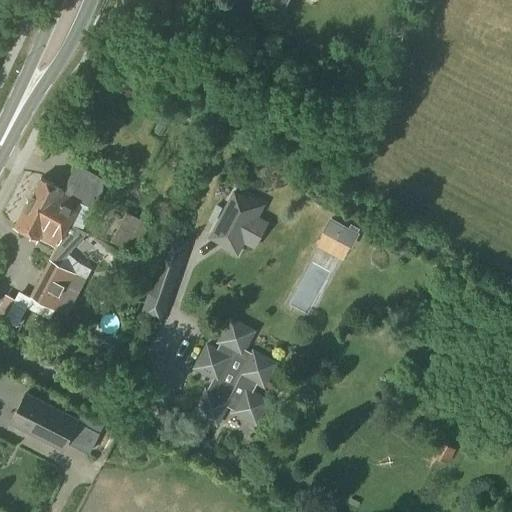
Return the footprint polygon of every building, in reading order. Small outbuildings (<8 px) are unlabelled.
[(232,27),(245,0),(224,0),(215,18),(232,27)] [(102,191),(102,190),(103,188),(103,184),(101,179),(98,176),(75,164),(62,190),(41,179),(28,202),(86,234),(88,232),(82,230),(84,227),(89,216),(102,191)] [(238,255),(245,243),(259,216),(266,204),(249,195),(247,198),(235,191),(209,237),(223,244),(221,247),(238,255)] [(59,264),(86,234),(28,202),(15,226),(39,239),(57,248),(51,260),(50,259),(30,297),(19,292),(5,320),(17,326),(28,306),(62,323),(65,316),(67,316),(86,279),(59,264)] [(141,220),(126,212),(110,242),(133,254),(149,224),(152,220),(144,215),(141,220)] [(322,232),(352,249),(360,233),(357,232),(358,229),(350,224),(348,227),(330,217),(322,232)] [(158,252),(144,292),(169,301),(182,261),(190,236),(166,228),(158,252)] [(134,267),(135,264),(145,268),(147,263),(126,255),(123,263),(134,267)] [(322,266),(298,308),(319,319),(342,278),(322,266)] [(246,350),(255,331),(230,317),(216,343),(220,345),(217,348),(207,343),(193,368),(213,379),(207,390),(206,389),(193,413),(216,425),(226,406),(232,409),(231,412),(257,426),(270,400),(253,391),(257,384),(264,388),(278,362),(253,349),(250,352),(246,350)] [(63,451),(79,419),(25,392),(9,423),(63,451)] [(448,463),(456,450),(439,441),(431,454),(448,463)]
